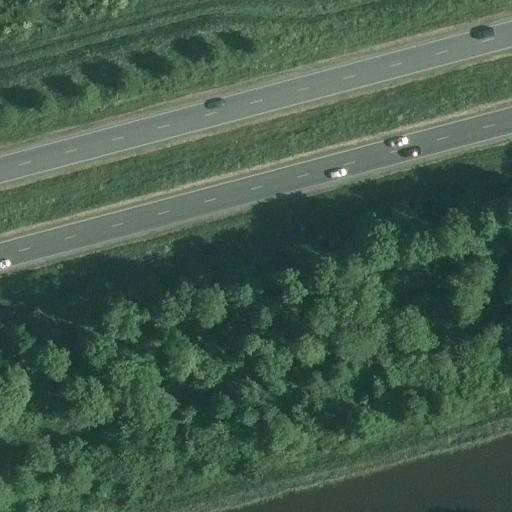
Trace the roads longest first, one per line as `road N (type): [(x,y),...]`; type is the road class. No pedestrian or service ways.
road 1 (trunk): [(511,36),(0,173)]
road 2 (trunk): [(0,258),(511,121)]
